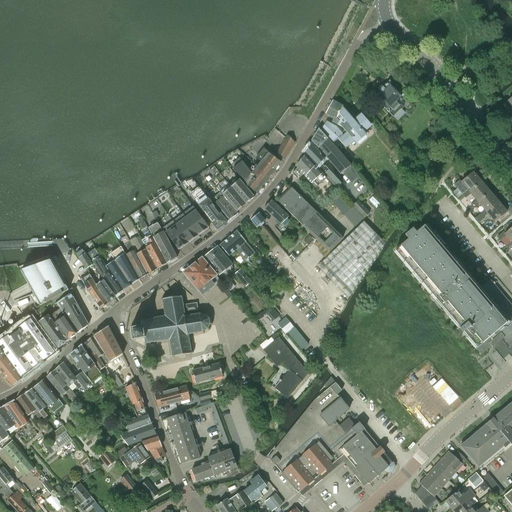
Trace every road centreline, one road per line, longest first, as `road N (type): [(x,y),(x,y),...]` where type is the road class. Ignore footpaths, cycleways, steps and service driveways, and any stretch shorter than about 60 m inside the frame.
road 1 (residential): [(109,316),(265,193),(361,41),(389,26)]
road 2 (residential): [(199,511),(109,316)]
road 3 (tertiary): [(511,160),(389,26)]
road 4 (tertiary): [(393,485),(511,375)]
